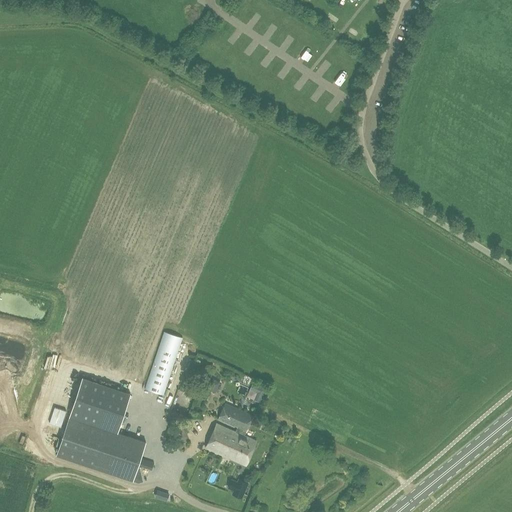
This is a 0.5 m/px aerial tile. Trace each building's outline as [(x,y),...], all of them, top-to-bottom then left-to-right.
[(334,22),(336,26),(341,25),(337,15),(328,18),(329,23),(334,22)] [(357,40),(362,34),(355,29),(350,35),(357,40)] [(25,316),(27,308),(10,303),(8,311),(25,316)] [(165,396),(183,339),(164,333),(145,389),(165,396)] [(264,402),(272,389),(249,377),(244,387),(252,391),(248,398),(245,396),(241,404),(248,408),(251,403),(255,405),(259,399),(264,402)] [(87,379),(73,418),(59,456),(135,484),(149,445),(120,435),(134,396),(87,379)] [(67,401),(59,426),(65,428),(77,389),(71,387),(67,401)] [(219,419),(238,428),(246,432),(253,417),(225,404),(219,419)] [(244,436),(246,432),(238,428),(236,433),(216,424),(206,447),(246,466),(257,442),(244,436)]
